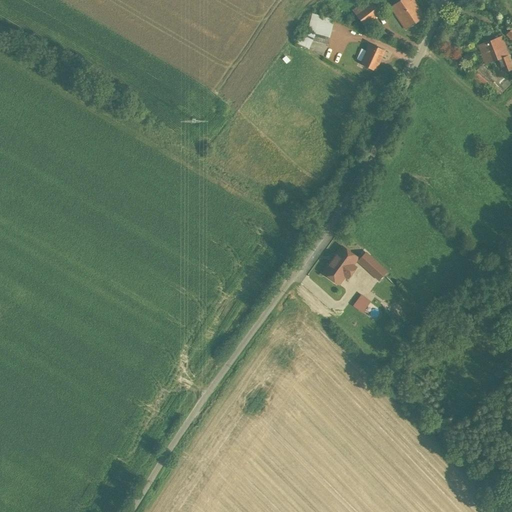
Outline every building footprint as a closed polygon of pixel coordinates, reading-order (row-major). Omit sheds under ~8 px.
[(367,0),(350,14),(361,27),(380,12),(369,0),(367,0)] [(425,18),(411,0),(394,0),(384,7),(404,34),(425,18)] [(312,34),(327,37),(332,19),(309,14),(303,37),(311,39),(312,34)] [(511,29),(511,28),(503,36),(511,44),(511,29)] [(294,45),(307,49),(310,40),(297,36),(294,45)] [(511,66),(501,38),(479,46),(486,64),(498,59),(503,72),(511,68),(511,66)] [(370,44),(360,65),(375,71),(385,51),(370,44)] [(502,91),(476,69),(469,77),(495,99),(502,91)] [(338,284),(357,258),(343,248),(324,273),(338,284)] [(386,272),(366,253),(357,262),(378,281),(386,272)] [(350,307),(361,314),(369,301),(358,294),(350,307)]
